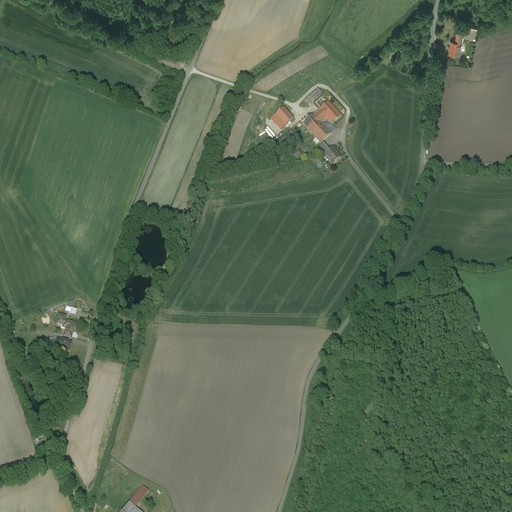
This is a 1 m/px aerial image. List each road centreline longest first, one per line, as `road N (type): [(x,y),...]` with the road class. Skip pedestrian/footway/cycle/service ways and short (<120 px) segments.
road 1 (unclassified): [(278,511),(312,370),(368,286),(418,184),(437,0)]
road 2 (unclassified): [(215,0),(110,263),(59,450),(81,511)]
road 3 (track): [(187,69),(41,0)]
